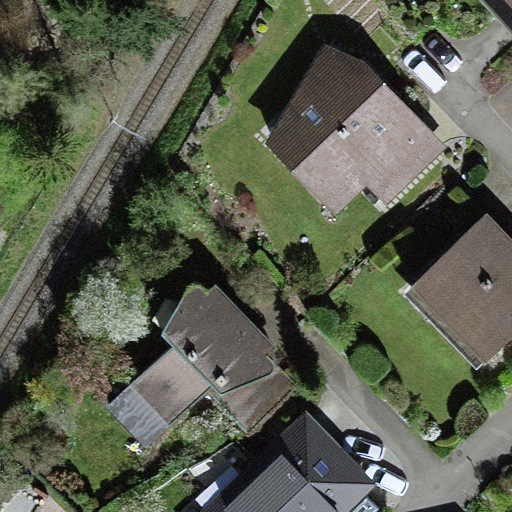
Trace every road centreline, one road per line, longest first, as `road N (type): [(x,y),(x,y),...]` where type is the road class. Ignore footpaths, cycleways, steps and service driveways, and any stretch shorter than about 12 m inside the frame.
road 1 (residential): [(430,55),(511,156)]
road 2 (residential): [(511,427),(415,511)]
